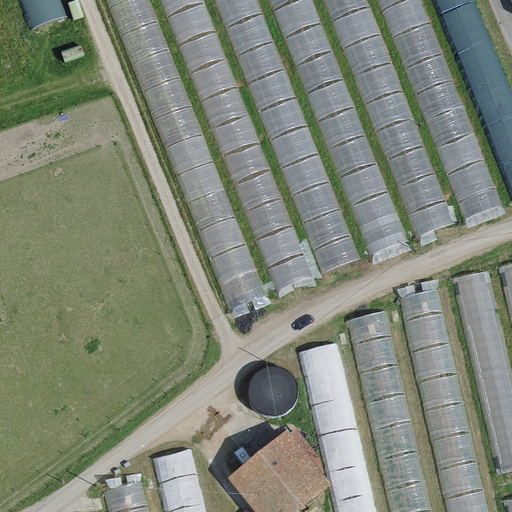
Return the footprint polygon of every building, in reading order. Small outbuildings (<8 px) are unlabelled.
[(64,17),(57,0),(17,0),(27,29),(64,17)] [(327,272),(355,262),(255,0),(224,0),(227,8),(235,5),(241,19),(232,22),(327,272)] [(278,0),(294,63),(325,56),(310,0),(278,0)] [(511,197),(511,79),(498,34),(465,44),(511,197)] [(312,79),(368,254),(403,243),(361,113),(353,116),(338,70),(312,79)] [(241,183),(240,183),(281,289),(309,278),(255,138),(228,148),(241,183)] [(484,511),(442,287),(407,294),(436,443),(443,441),(456,511),(484,511)] [(413,434),(402,377),(399,378),(387,314),(358,320),(380,436),(404,431),(405,435),(413,434)] [(332,466),(364,458),(335,342),(304,349),(332,466)] [(308,404),(295,364),(255,377),(267,417),(308,404)] [(292,443),(239,485),(260,511),(300,511),(329,489),(292,443)] [(182,511),(213,511),(201,446),(171,452),(182,511)] [(159,511),(154,474),(118,479),(123,511),(159,511)]
